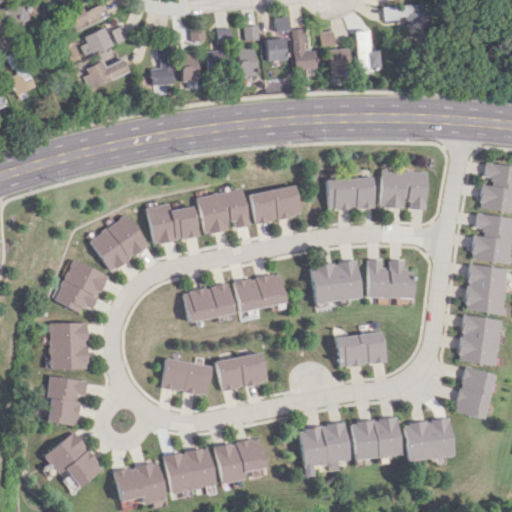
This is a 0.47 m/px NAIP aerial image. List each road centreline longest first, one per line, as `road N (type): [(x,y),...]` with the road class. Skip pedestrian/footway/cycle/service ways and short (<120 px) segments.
road 1 (residential): [(463,119),(425,349),(411,372),(376,389),(197,422),(169,421),(139,402)]
road 2 (primary): [(511,124),(365,116),(268,121),(148,136),(0,175)]
road 3 (residential): [(442,237),(376,230),(166,267),(143,281),(115,318),(115,368),(139,402)]
